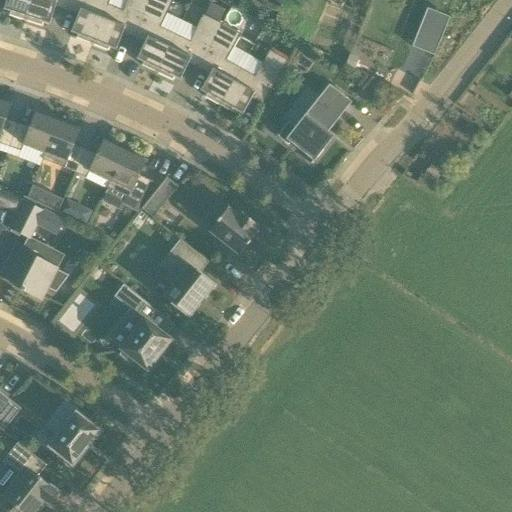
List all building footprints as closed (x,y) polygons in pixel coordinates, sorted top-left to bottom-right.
[(6,0),(4,10),(10,12),(9,16),(25,21),(32,0),(6,0)] [(70,0),(32,0),(25,21),(42,26),(43,23),(49,25),(55,7),(67,12),(70,0)] [(92,45),(108,6),(110,0),(108,0),(70,0),(67,12),(78,16),(72,33),(78,35),(76,39),(92,45)] [(134,38),(150,0),(127,0),(123,12),(108,6),(92,45),(108,51),(109,48),(116,50),(122,33),(134,38)] [(157,73),(175,36),(160,28),(173,2),(169,0),(150,0),(134,38),(145,43),(137,60),(143,62),(142,66),(157,73)] [(212,5),(206,17),(221,24),(227,12),(212,5)] [(428,10),(417,36),(438,44),(443,32),(449,18),(428,10)] [(199,70),(222,25),(221,24),(206,17),(203,16),(190,43),(175,36),(157,73),(172,81),(174,77),(180,80),(188,64),(199,70)] [(220,106),(241,69),(226,61),(241,35),(222,25),(199,70),(210,75),(201,91),(207,94),(205,98),(220,106)] [(263,105),(287,61),(270,52),(255,77),(241,69),(220,106),(235,115),(237,111),(242,114),(251,99),(263,105)] [(350,55),(346,65),(355,68),(358,58),(350,55)] [(275,135),(288,146),(290,143),(313,162),(311,164),(312,165),(333,139),(327,134),(352,103),(329,85),(295,129),(288,124),(278,136),(276,134),(275,135)] [(0,144),(10,148),(18,124),(6,120),(10,105),(0,101),(0,137),(0,144)] [(45,154),(58,122),(36,113),(30,128),(18,124),(10,148),(21,152),(24,146),(45,154)] [(76,173),(85,150),(74,145),(80,131),(58,122),(45,154),(43,160),(54,165),(76,173)] [(76,173),(86,178),(89,172),(110,182),(125,152),(104,141),(97,156),(85,150),(76,173)] [(140,176),(146,162),(125,152),(110,182),(107,189),(140,204),(151,182),(140,176)] [(421,175),(417,182),(432,190),(440,176),(427,169),(423,176),(421,175)] [(178,187),(167,179),(142,210),(153,218),(178,187)] [(33,186),(27,199),(38,204),(43,191),(33,186)] [(21,200),(7,229),(13,232),(12,234),(20,238),(21,236),(31,241),(38,226),(58,236),(65,223),(21,200)] [(76,209),(74,204),(66,200),(61,213),(72,218),(76,209)] [(217,203),(210,213),(219,220),(210,232),(223,243),(220,247),(236,260),(253,238),(250,236),(258,226),(242,214),(239,218),(228,209),(227,211),(217,203)] [(199,304),(203,299),(204,300),(216,286),(200,274),(209,263),(180,240),(160,266),(169,273),(163,280),(172,287),(164,298),(171,303),(170,305),(189,320),(201,305),(199,304)] [(56,293),(68,277),(57,271),(58,269),(31,255),(32,252),(17,244),(0,277),(0,278),(21,289),(20,291),(41,302),(48,289),(56,293)] [(98,266),(90,277),(100,286),(109,275),(98,266)] [(114,297),(137,315),(147,303),(123,285),(114,297)] [(172,341),(144,319),(119,350),(122,352),(119,356),(130,364),(133,361),(148,372),(172,341)] [(0,393),(0,414),(10,401),(0,393)] [(73,468),(101,432),(76,412),(48,448),(73,468)] [(8,485),(0,494),(0,496),(3,499),(2,499),(14,509),(11,511),(37,511),(45,502),(49,505),(58,493),(37,477),(46,466),(18,443),(3,463),(17,474),(8,485)]
